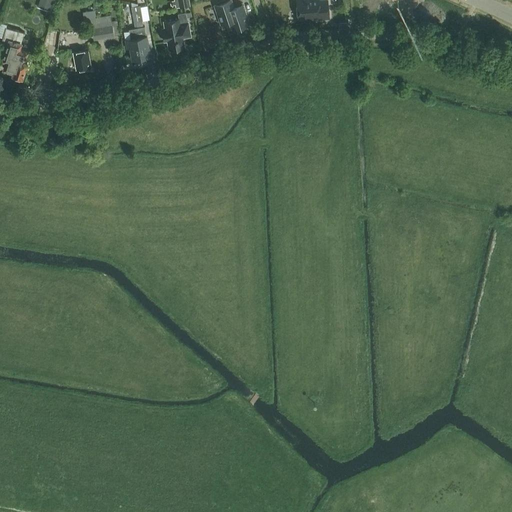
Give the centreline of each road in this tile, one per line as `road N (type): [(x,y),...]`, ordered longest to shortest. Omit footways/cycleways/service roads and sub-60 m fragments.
road 1 (unclassified): [(260,45),(165,81),(37,105),(0,101)]
road 2 (unclassified): [(511,61),(414,38),(284,38)]
